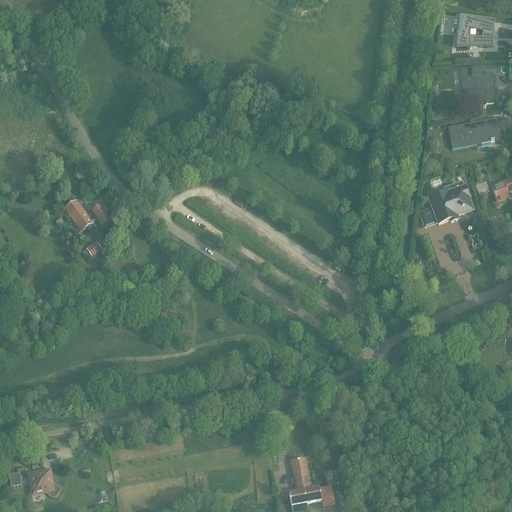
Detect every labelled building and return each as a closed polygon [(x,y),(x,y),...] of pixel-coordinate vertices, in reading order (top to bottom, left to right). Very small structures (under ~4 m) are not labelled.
[(459,17),(456,48),(493,47),(494,22),(459,17)] [(494,105),(493,76),(482,76),(482,70),(461,70),(463,110),(486,109),(485,105),(494,105)] [(30,124),(36,133),(49,126),(43,116),(30,124)] [(11,123),(14,128),(3,134),(8,143),(26,133),(18,119),(11,123)] [(449,130),(454,152),(501,142),(496,120),(449,130)] [(62,143),(27,161),(32,172),(68,153),(62,143)] [(510,198),(508,193),(511,191),(511,181),(511,180),(492,187),(498,203),(510,198)] [(477,187),(479,193),(489,189),(486,183),(477,187)] [(433,210),(419,214),(425,229),(438,224),(438,226),(444,224),(450,221),(456,219),(456,217),(464,214),(462,209),(470,206),(467,199),(469,198),(465,188),(456,192),(454,186),(445,190),(446,194),(429,200),(433,210)] [(103,204),(91,213),(92,213),(87,217),(76,202),(64,211),(82,234),(94,226),(92,223),(97,220),(102,227),(110,221),(105,214),(109,212),(103,204)] [(87,261),(92,258),(102,250),(96,242),(86,250),(86,251),(82,254),(87,261)] [(85,465),(95,462),(91,445),(78,448),(80,457),(83,456),(85,465)] [(32,459),(31,459),(32,464),(39,463),(39,465),(43,464),(41,453),(31,455),(32,459)] [(295,494),(288,495),(290,508),(321,502),(319,489),(310,491),(305,460),(290,463),(295,494)] [(60,493),(60,490),(53,485),(51,486),(49,474),(31,477),(34,495),(46,493),(47,495),(53,500),(56,499),(60,493)] [(10,477),(12,488),(20,486),(19,476),(10,477)] [(335,511),(349,511),(345,511),(342,492),(332,494),(335,511)]
